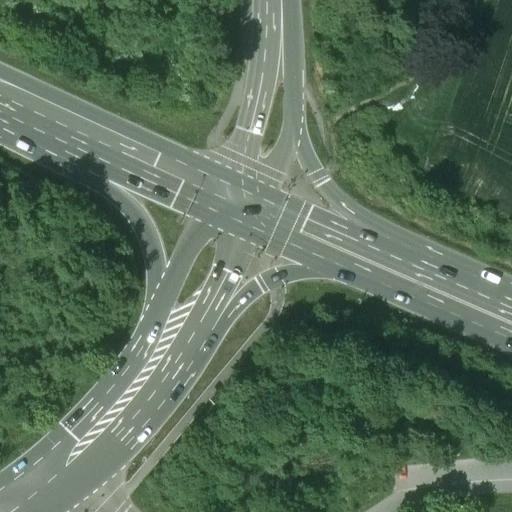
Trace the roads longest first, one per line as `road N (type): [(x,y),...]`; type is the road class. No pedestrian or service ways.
road 1 (primary): [(169,341),(270,280),(377,265)]
road 2 (primary): [(101,143),(149,236),(169,341)]
road 3 (primary): [(377,265),(329,208),(275,94)]
road 4 (secondary): [(45,478),(134,395),(169,341)]
road 5 (track): [(470,0),(421,159)]
road 6 (primary): [(377,265),(237,206)]
road 7 (secondary): [(169,341),(237,206)]
road 8 (primary): [(237,206),(101,143)]
road 9 (primary): [(511,324),(377,265)]
